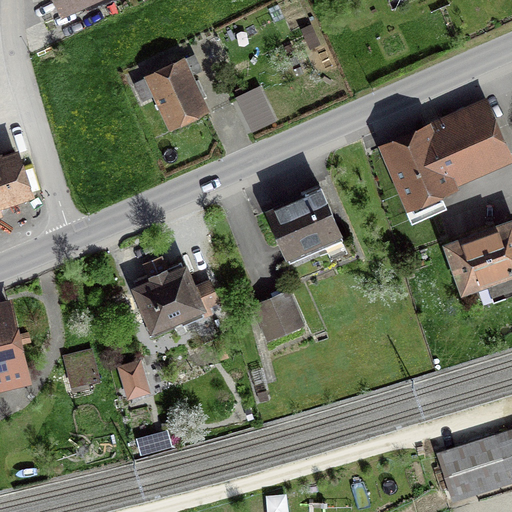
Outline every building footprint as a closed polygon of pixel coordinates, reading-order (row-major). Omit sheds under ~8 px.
[(56,0),(62,12),(88,0),(56,0)] [(156,93),(171,125),(206,108),(193,82),(195,81),(191,73),(200,69),(194,55),(135,83),(142,99),(156,93)] [(484,103),(427,128),(450,181),(507,156),(484,103)] [(436,187),(450,181),(427,128),(385,146),(414,211),(442,200),(436,187)] [(0,201),(29,192),(16,154),(0,158),(0,201)] [(268,211),(290,262),(343,238),(321,187),(268,211)] [(492,276),(500,298),(511,293),(511,228),(511,224),(450,246),(464,286),(492,276)] [(145,326),(151,338),(204,315),(200,307),(217,300),(209,281),(192,288),(181,262),(166,269),(161,260),(146,267),(150,276),(136,282),(139,288),(137,289),(152,323),(145,326)] [(257,304),(270,336),(300,324),(287,292),(257,304)] [(0,380),(25,374),(11,316),(0,319),(0,380)] [(87,381),(99,378),(91,350),(80,353),(87,381)] [(143,379),(138,363),(122,367),(127,383),(143,379)] [(511,478),(511,431),(442,453),(455,496),(511,478)]
